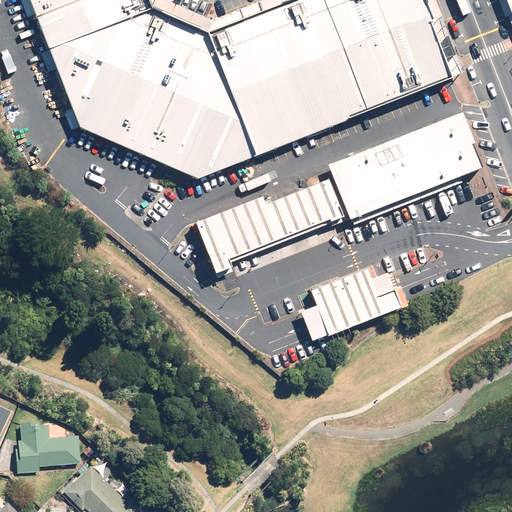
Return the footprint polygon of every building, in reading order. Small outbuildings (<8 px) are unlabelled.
[(140,0),(24,0),(69,119),(195,175),(443,80),(411,0),(305,0),(217,34),(141,3),(140,0)] [(186,221),(209,278),(471,173),(448,116),(322,167),(327,179),(262,205),(257,193),(186,221)] [(303,323),(309,338),(398,302),(392,288),(386,272),(367,280),(364,273),(311,294),(314,302),(297,309),(303,323)] [(0,433),(10,410),(0,405),(0,433)] [(39,466),(80,463),(78,435),(49,437),(48,423),(40,424),(39,422),(20,423),(21,440),(18,440),(18,449),(15,449),(17,473),(40,471),(39,466)] [(128,502),(90,465),(64,492),(82,510),(85,508),(89,511),(143,511),(130,499),(128,502)] [(0,511),(17,511),(7,502),(1,508),(0,506),(0,511)]
